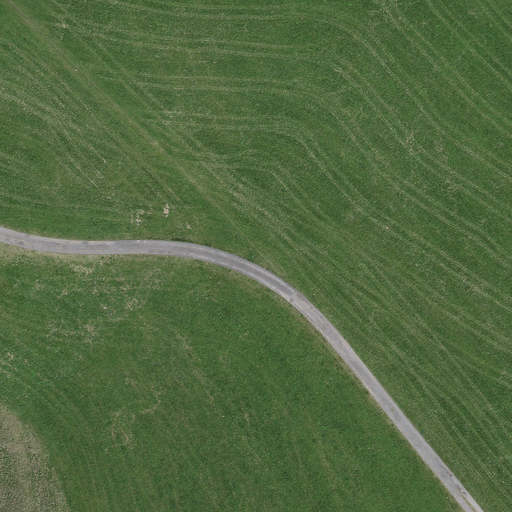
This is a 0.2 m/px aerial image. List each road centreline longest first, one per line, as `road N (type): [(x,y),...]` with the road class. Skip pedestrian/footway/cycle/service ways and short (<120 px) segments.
road 1 (track): [(293,292),(204,255),(0,232)]
road 2 (track): [(476,511),(293,292)]
